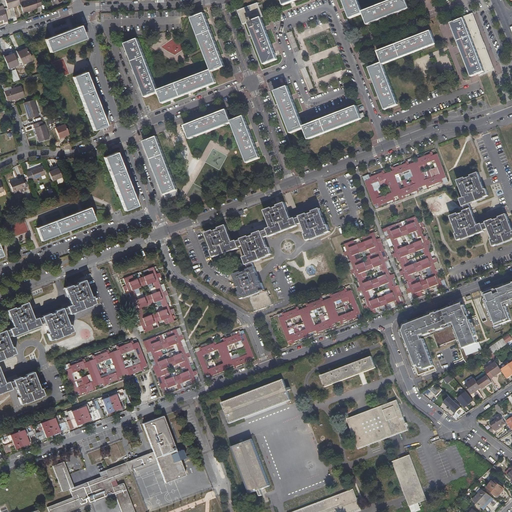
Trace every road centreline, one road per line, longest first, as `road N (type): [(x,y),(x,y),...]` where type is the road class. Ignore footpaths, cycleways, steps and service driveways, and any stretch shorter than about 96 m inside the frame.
road 1 (residential): [(0,469),(191,396)]
road 2 (residential): [(159,236),(174,274),(249,320),(267,366)]
road 3 (residential): [(362,88),(331,12),(284,26),(293,67)]
road 4 (residential): [(159,236),(0,297)]
road 5 (residential): [(0,269),(154,211)]
road 6 (residential): [(384,321),(416,399),(447,424),(465,420)]
road 7 (residential): [(123,132),(251,82)]
road 8 (residential): [(384,321),(511,269)]
road 9 (residential): [(289,183),(163,233)]
road 10 (residential): [(511,110),(386,147)]
road 11 (residential): [(123,132),(83,8)]
road 12 (residential): [(267,366),(384,321)]
road 13 (unknown): [(391,340),(312,371),(308,385),(325,401)]
road 14 (residential): [(83,8),(205,0)]
road 15 (residential): [(191,396),(230,511)]
